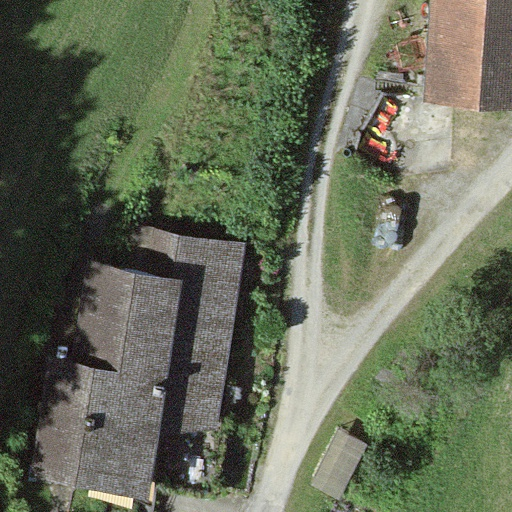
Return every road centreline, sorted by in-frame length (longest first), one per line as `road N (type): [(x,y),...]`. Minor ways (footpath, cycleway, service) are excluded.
road 1 (track): [(265,511),(307,370),(318,196),(359,0)]
road 2 (track): [(511,179),(307,370)]
